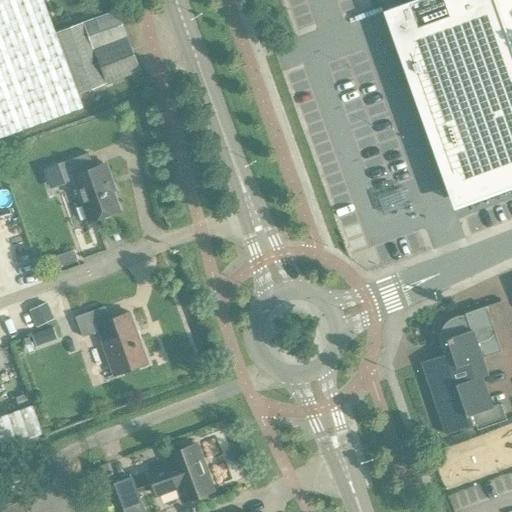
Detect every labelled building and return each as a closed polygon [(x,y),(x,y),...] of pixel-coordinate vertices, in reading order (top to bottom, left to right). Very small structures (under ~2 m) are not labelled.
[(122,24),(117,10),(56,34),(43,0),(0,0),(0,137),(83,108),(79,94),(106,84),(141,71),(122,24)] [(511,0),(417,0),(408,3),(389,10),(450,182),(451,182),(453,190),(459,205),(473,200),(511,186),(511,185),(511,0)] [(58,164),(43,169),(47,181),(62,176),(65,184),(75,181),(89,220),(119,209),(103,165),(94,168),(89,153),(58,164)] [(66,265),(63,254),(51,259),(55,269),(66,265)] [(47,303),(30,311),(37,326),(54,319),(47,303)] [(83,337),(98,332),(113,374),(148,362),(130,312),(110,320),(105,306),(75,317),(83,337)] [(421,362),(446,435),(474,425),(476,430),(506,420),(501,403),(491,406),(481,377),(488,375),(482,358),(501,351),(486,306),(473,310),(464,313),(465,315),(463,315),(461,315),(459,315),(457,316),(455,316),(454,317),(452,317),(450,318),(448,319),(447,321),(445,322),(444,323),(443,325),(442,327),(446,339),(445,340),(444,340),(444,341),(443,341),(443,342),(443,343),(442,343),(442,344),(442,345),(442,346),(442,347),(443,347),(443,348),(443,349),(444,349),(445,350),(446,350),(446,351),(447,351),(448,351),(449,351),(450,351),(451,352),(444,355),(421,362)] [(42,331),(32,335),(36,346),(46,342),(42,331)] [(196,443),(165,455),(168,463),(148,470),(157,495),(178,487),(183,501),(191,498),(192,502),(207,496),(205,493),(214,490),(196,443)] [(113,483),(123,508),(141,502),(132,476),(113,483)] [(28,511),(23,498),(0,506),(0,511),(28,511)]
